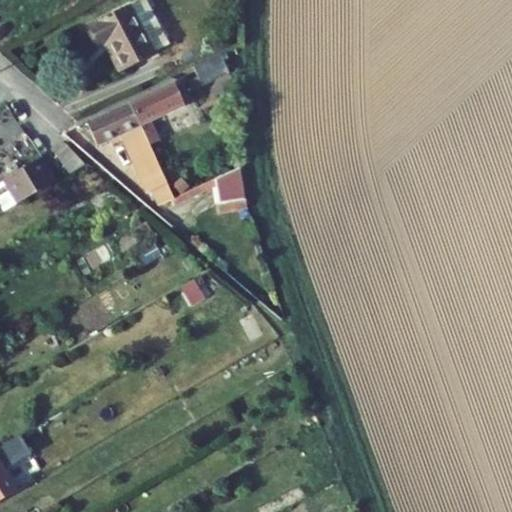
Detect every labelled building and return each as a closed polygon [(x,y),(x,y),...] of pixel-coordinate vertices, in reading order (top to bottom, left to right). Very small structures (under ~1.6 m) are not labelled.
[(146,38),(161,30),(148,6),(151,5),(148,0),(143,0),(130,7),(129,5),(89,26),(100,47),(104,45),(108,43),(123,70),(154,54),(154,53),(146,38)] [(161,30),(146,38),(154,53),(169,45),(161,30)] [(119,73),(123,70),(108,43),(104,45),(119,73)] [(201,87),(230,76),(222,56),(193,67),(201,87)] [(175,85),(131,105),(141,126),(150,146),(160,141),(150,122),(169,113),(185,107),(175,85)] [(87,124),(97,146),(111,139),(114,144),(123,140),(148,194),(153,191),(157,200),(163,205),(171,201),(174,200),(150,146),(141,126),(131,105),(87,124)] [(66,144),(56,153),(71,174),(85,165),(66,144)] [(0,205),(4,213),(56,182),(42,158),(0,183),(0,205)] [(241,167),(215,180),(216,186),(219,204),(244,200),(241,167)] [(173,207),(216,186),(215,180),(174,200),(171,201),(173,207)] [(244,200),(219,204),(221,211),(245,207),(244,200)] [(163,238),(151,245),(159,258),(171,251),(163,238)] [(0,501),(16,493),(0,465),(0,501)]
